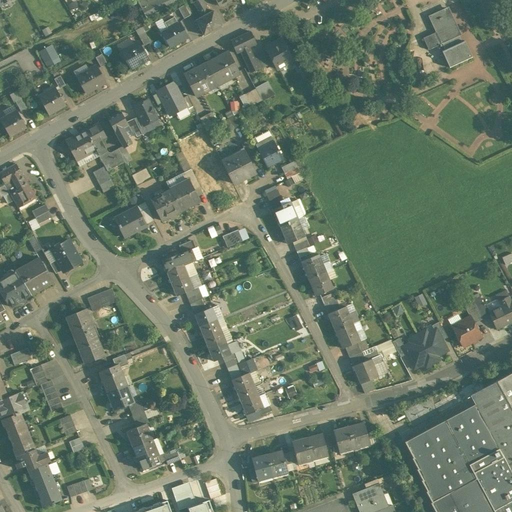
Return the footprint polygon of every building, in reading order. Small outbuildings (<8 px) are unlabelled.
[(137,0),(146,18),(181,0),(137,0)] [(197,0),(193,2),(202,17),(210,12),(203,0),(197,0)] [(189,16),(184,5),(178,8),(183,19),(189,16)] [(449,15),(446,9),(429,16),(436,32),(423,38),(429,50),(442,44),(445,50),(443,51),(450,68),(472,58),(465,41),(462,43),(459,36),(461,35),(452,14),(449,15)] [(202,17),(195,20),(204,35),(221,25),(213,10),(202,17)] [(173,17),(164,23),(168,30),(177,24),(173,17)] [(168,30),(164,23),(158,26),(162,33),(168,30)] [(168,30),(162,33),(170,47),(179,42),(187,36),(179,23),(177,24),(168,30)] [(149,42),(144,32),(138,36),(143,46),(149,42)] [(250,32),(231,41),(237,53),(241,52),(251,73),(260,69),(255,58),(250,47),(256,44),(250,32)] [(281,38),(271,44),(269,43),(266,45),(265,47),(277,69),(293,61),(292,58),(289,53),(287,48),(286,48),(281,38)] [(147,60),(138,43),(137,43),(138,45),(122,54),(121,52),(120,52),(130,69),(140,64),(147,60)] [(50,45),(39,51),(48,67),(59,61),(50,45)] [(229,51),(206,63),(217,85),(240,73),(229,51)] [(101,55),(95,58),(100,68),(107,64),(101,55)] [(263,55),(255,58),(260,69),(268,65),(263,55)] [(298,55),(292,58),(293,61),(298,71),(304,68),(298,55)] [(206,63),(184,75),(195,96),(217,85),(206,63)] [(76,77),(88,70),(85,65),(73,72),(76,77)] [(97,67),(89,71),(88,70),(76,77),(85,94),(94,89),(93,88),(105,82),(97,67)] [(60,76),(54,79),(59,89),(65,86),(60,76)] [(171,82),(157,91),(168,108),(182,99),(171,82)] [(266,83),(255,88),(262,100),(273,95),(266,83)] [(57,90),(40,99),(39,97),(41,101),(44,106),(48,115),(65,106),(56,88),(57,90)] [(262,100),(255,88),(244,94),(251,107),(262,100)] [(15,101),(21,98),(18,92),(11,95),(15,101)] [(21,98),(15,101),(20,111),(26,108),(21,98)] [(186,104),(182,99),(168,108),(172,113),(186,104)] [(152,108),(148,100),(142,103),(141,101),(137,103),(137,104),(136,107),(135,108),(139,116),(144,125),(154,120),(156,116),(155,114),(156,112),(154,109),(152,108)] [(231,110),(239,109),(238,100),(230,101),(231,110)] [(8,119),(17,113),(16,112),(13,107),(4,112),(8,119)] [(8,119),(2,122),(1,120),(0,121),(9,137),(26,127),(17,111),(16,112),(17,113),(8,119)] [(126,122),(121,112),(108,119),(123,146),(124,147),(131,143),(123,128),(128,125),(126,122)] [(217,123),(211,112),(200,119),(206,129),(217,123)] [(144,125),(139,116),(134,118),(142,134),(147,132),(144,125)] [(234,116),(223,121),(229,131),(239,126),(234,116)] [(134,118),(126,122),(128,125),(132,132),(134,132),(137,137),(142,134),(134,118)] [(99,124),(87,131),(93,144),(100,140),(106,137),(99,124)] [(87,131),(66,142),(76,160),(96,149),(93,144),(87,131)] [(255,144),(271,136),(269,131),(253,139),(255,144)] [(271,136),(255,144),(267,167),(283,158),(271,136)] [(100,140),(93,144),(96,149),(99,155),(106,151),(100,140)] [(124,147),(123,146),(118,148),(125,162),(131,159),(124,147)] [(125,162),(118,148),(110,153),(117,166),(125,162)] [(79,166),(99,155),(96,149),(76,160),(79,166)] [(117,166),(110,153),(106,151),(99,155),(104,166),(107,171),(117,166)] [(245,151),(222,162),(233,184),(256,172),(245,151)] [(295,161),(281,167),(284,173),(298,166),(295,161)] [(233,184),(222,162),(200,174),(211,195),(233,184)] [(28,185),(22,175),(16,164),(0,172),(0,175),(5,184),(14,200),(18,208),(19,208),(18,207),(35,198),(28,185)] [(104,166),(93,172),(99,185),(111,179),(107,171),(104,166)] [(298,166),(284,173),(287,179),(293,176),(301,172),(298,166)] [(148,167),(131,175),(137,186),(153,178),(148,167)] [(200,187),(191,169),(182,174),(186,181),(189,179),(194,190),(200,187)] [(304,177),(301,172),(293,176),(295,182),(304,177)] [(186,181),(182,174),(166,182),(170,189),(186,181)] [(289,185),(295,182),(293,176),(287,179),(286,180),(289,185)] [(114,186),(111,179),(99,185),(103,192),(114,186)] [(186,181),(170,189),(170,190),(181,211),(200,201),(194,190),(189,179),(186,181)] [(5,184),(0,187),(0,196),(1,197),(3,196),(8,204),(14,200),(5,184)] [(170,190),(151,200),(162,221),(170,217),(171,219),(176,217),(175,214),(181,211),(170,190)] [(276,190),(266,194),(271,206),(281,202),(276,190)] [(296,200),(290,202),(297,219),(303,217),(296,200)] [(283,205),(272,209),(280,227),(297,219),(290,202),(283,205)] [(45,204),(32,211),(35,217),(49,210),(45,204)] [(137,206),(112,219),(113,220),(116,218),(120,225),(119,225),(120,228),(121,227),(126,236),(124,237),(124,238),(147,226),(147,224),(140,212),(137,206)] [(148,208),(140,212),(147,224),(154,220),(148,208)] [(49,210),(35,217),(38,224),(52,217),(49,210)] [(297,219),(280,227),(287,244),(305,237),(297,219)] [(207,228),(211,237),(222,233),(218,224),(207,228)] [(238,230),(222,236),(227,248),(243,241),(238,230)] [(42,249),(34,235),(28,239),(36,252),(42,249)] [(69,240),(51,250),(56,259),(62,270),(63,272),(82,261),(69,240)] [(192,240),(179,245),(182,253),(191,249),(195,248),(192,240)] [(306,240),(293,245),(296,252),(309,246),(306,240)] [(309,246),(296,252),(299,258),(312,253),(310,246),(309,246)] [(182,253),(179,254),(184,265),(190,263),(202,258),(197,247),(195,248),(191,249),(182,253)] [(50,263),(56,259),(51,250),(44,254),(50,263)] [(179,254),(162,261),(167,273),(184,265),(179,254)] [(318,254),(301,262),(308,279),(326,271),(322,262),(318,254)] [(39,258),(17,270),(31,294),(53,282),(39,258)] [(56,259),(50,263),(56,274),(62,270),(56,259)] [(322,262),(326,271),(333,268),(329,259),(322,262)] [(184,265),(189,277),(194,275),(190,263),(184,265)] [(184,265),(167,273),(171,284),(189,277),(184,265)] [(336,277),(333,268),(326,271),(329,280),(336,277)] [(17,270),(8,276),(9,278),(6,280),(2,279),(0,280),(0,289),(10,307),(19,301),(20,302),(24,303),(25,302),(26,298),(31,294),(17,270)] [(326,271),(308,279),(315,296),(333,289),(329,280),(326,271)] [(189,277),(194,288),(197,287),(199,286),(194,275),(189,277)] [(189,277),(171,284),(176,296),(185,292),(194,289),(194,288),(189,277)] [(194,289),(185,292),(187,298),(199,293),(197,287),(194,288),(194,289)] [(112,289),(88,298),(92,310),(116,300),(112,289)] [(199,293),(187,298),(190,303),(201,299),(199,293)] [(421,293),(414,296),(419,306),(426,303),(421,293)] [(333,300),(331,294),(321,298),(323,304),(334,300),(333,300)] [(484,305),(478,294),(471,297),(473,301),(483,319),(489,315),(484,305)] [(506,294),(497,298),(497,299),(486,304),(484,305),(489,315),(496,329),(511,321),(511,302),(508,296),(508,297),(506,294)] [(201,299),(190,303),(192,309),(203,304),(201,299)] [(334,300),(323,304),(326,311),(339,306),(336,299),(333,300),(334,300)] [(483,319),(473,301),(464,306),(470,317),(470,316),(474,324),(483,319)] [(203,304),(192,309),(194,314),(206,310),(203,304)] [(352,304),(346,307),(353,324),(359,321),(352,304)] [(212,307),(216,319),(221,317),(217,305),(212,307)] [(340,309),(339,306),(326,311),(335,331),(353,324),(346,307),(340,309)] [(206,310),(194,314),(199,326),(216,319),(212,307),(206,310)] [(85,309),(66,316),(76,340),(95,332),(85,309)] [(470,317),(451,327),(456,336),(456,339),(457,341),(460,342),(463,347),(482,337),(478,331),(478,328),(477,325),(475,325),(474,324),(470,316),(470,317)] [(221,317),(216,319),(221,331),(226,329),(221,317)] [(216,319),(199,326),(204,338),(221,331),(216,319)] [(359,321),(353,324),(360,341),(366,339),(359,321)] [(447,337),(439,322),(432,326),(434,330),(436,329),(442,340),(447,337)] [(353,324),(335,331),(342,349),(345,347),(357,342),(360,341),(353,324)] [(226,329),(221,331),(226,342),(231,340),(226,329)] [(434,330),(428,334),(426,330),(417,335),(432,363),(439,359),(437,356),(447,350),(442,340),(436,329),(434,330)] [(221,331),(204,338),(208,349),(226,342),(221,331)] [(95,332),(76,340),(85,363),(104,356),(95,332)] [(417,335),(409,339),(411,343),(404,347),(403,348),(406,354),(414,368),(424,363),(426,366),(432,363),(417,335)] [(399,338),(392,342),(396,348),(401,357),(406,354),(403,348),(404,347),(399,338)] [(391,340),(375,346),(379,355),(396,348),(392,342),(391,340)] [(226,342),(208,349),(213,361),(222,358),(231,354),(230,354),(226,342)] [(357,342),(345,347),(349,357),(361,352),(357,342)] [(375,346),(367,349),(371,358),(374,365),(381,362),(379,355),(375,346)] [(27,348),(11,355),(15,365),(31,358),(29,352),(27,348)] [(361,352),(349,357),(353,366),(371,358),(367,349),(361,352)] [(234,353),(230,354),(231,354),(222,358),(224,363),(236,358),(234,353)] [(124,354),(113,359),(115,365),(118,364),(127,361),(124,354)] [(236,358),(224,363),(227,368),(238,364),(236,358)] [(371,358),(353,366),(360,384),(371,379),(378,376),(374,365),(371,358)] [(244,362),(238,364),(241,369),(229,374),(231,380),(249,372),(249,373),(256,371),(251,359),(244,362)] [(321,360),(310,366),(313,372),(324,366),(321,360)] [(386,373),(381,362),(374,365),(378,376),(386,373)] [(115,365),(99,372),(108,393),(124,387),(120,377),(123,376),(118,364),(115,365)] [(238,364),(227,368),(229,374),(241,369),(238,364)] [(41,365),(30,369),(36,386),(40,384),(48,381),(41,365)] [(249,372),(231,380),(236,391),(254,384),(249,373),(249,372)] [(353,372),(345,375),(351,387),(358,384),(353,372)] [(511,372),(484,388),(481,383),(473,388),(476,392),(470,395),(475,404),(489,431),(511,418),(511,372)] [(311,381),(313,387),(325,383),(322,376),(311,381)] [(371,379),(360,384),(364,394),(375,389),(371,379)] [(1,380),(0,380),(0,400),(8,397),(1,380)] [(48,381),(40,384),(47,401),(58,397),(51,380),(48,381)] [(259,382),(254,384),(258,396),(264,394),(259,382)] [(254,384),(236,391),(241,403),(258,396),(254,384)] [(124,387),(108,393),(114,410),(131,403),(124,387)] [(294,387),(286,390),(289,397),(296,394),(294,387)] [(22,392),(8,397),(0,400),(0,413),(1,416),(14,411),(15,414),(20,412),(21,412),(28,409),(22,392)] [(443,393),(437,395),(440,401),(446,398),(443,393)] [(264,394),(258,396),(263,407),(269,405),(264,394)] [(258,396),(241,403),(246,415),(257,410),(263,408),(263,407),(258,396)] [(58,397),(47,401),(51,412),(62,408),(58,397)] [(141,404),(130,409),(132,416),(144,411),(141,404)] [(475,404),(404,442),(413,458),(412,458),(418,469),(417,469),(422,480),(421,480),(427,491),(426,491),(431,502),(476,478),(506,462),(489,431),(475,404)] [(269,405),(263,407),(263,408),(257,410),(259,416),(271,411),(269,405)] [(248,420),(259,416),(257,410),(246,415),(248,420)] [(144,411),(132,416),(135,422),(147,417),(144,411)] [(10,437),(28,430),(21,412),(20,412),(15,414),(1,420),(3,420),(5,426),(4,427),(5,427),(10,437)] [(70,415),(59,419),(66,436),(77,431),(70,415)] [(511,418),(489,431),(506,462),(511,473),(511,418)] [(364,423),(349,427),(354,448),(369,444),(368,440),(365,428),(364,423)] [(143,424),(127,431),(134,447),(150,441),(143,424)] [(368,440),(377,438),(372,426),(365,428),(368,440)] [(349,427),(334,431),(338,445),(340,452),(354,448),(349,427)] [(28,430),(10,437),(14,448),(12,448),(13,449),(14,448),(17,455),(15,455),(16,456),(35,448),(28,430)] [(322,434),(307,438),(313,459),(328,455),(326,448),(323,437),(322,434)] [(335,434),(329,435),(332,446),(338,445),(335,434)] [(329,435),(323,437),(326,448),(332,446),(329,435)] [(80,437),(69,442),(73,453),(84,448),(80,437)] [(307,438),(292,442),(295,451),(298,462),(298,463),(313,459),(307,438)] [(150,441),(134,447),(142,469),(161,462),(157,450),(154,451),(150,441)] [(35,448),(16,456),(18,463),(15,464),(17,469),(26,465),(28,471),(47,463),(47,461),(44,454),(43,452),(37,454),(35,448)] [(176,448),(163,453),(168,464),(180,459),(176,448)] [(282,451),(267,455),(273,476),(288,472),(286,465),(283,454),(282,451)] [(295,451),(288,452),(291,463),(298,462),(295,451)] [(288,452),(283,454),(286,465),(291,463),(288,452)] [(267,455),(253,459),(255,468),(258,480),(273,476),(267,455)] [(511,511),(511,473),(506,462),(476,478),(494,511),(511,511)] [(36,488),(54,481),(47,463),(28,471),(29,471),(32,477),(31,478),(32,478),(36,488)] [(255,468),(249,470),(252,481),(258,480),(255,468)] [(494,511),(476,478),(431,502),(430,503),(435,511),(494,511)] [(89,479),(83,481),(87,491),(93,489),(89,479)] [(377,479),(364,484),(367,489),(377,485),(377,486),(380,485),(377,479)] [(54,481),(36,488),(41,499),(39,499),(39,500),(41,499),(43,506),(42,506),(42,507),(62,499),(54,481)] [(83,481),(78,482),(82,493),(87,491),(83,481)] [(78,482),(72,484),(76,495),(82,493),(78,482)] [(72,484),(66,486),(70,497),(76,495),(72,484)] [(367,489),(355,494),(361,511),(374,511),(386,508),(377,486),(377,485),(367,489)]
